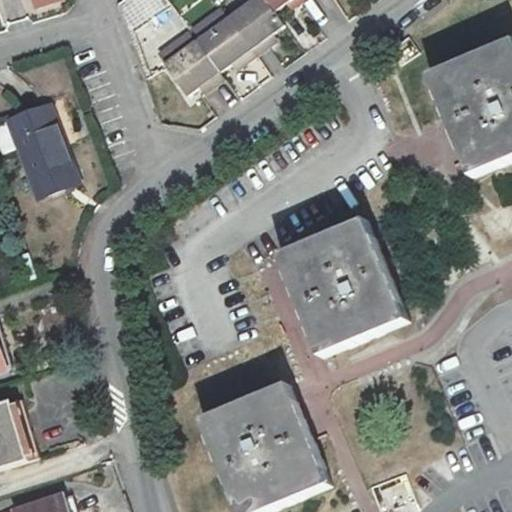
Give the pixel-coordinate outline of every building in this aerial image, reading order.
[(32,0),(35,8),(58,0),(32,0)] [(135,0),(130,4),(136,12),(151,0),(135,0)] [(265,0),(257,0),(229,20),(257,59),(273,48),(270,44),(288,32),(275,13),(265,0)] [(265,0),(275,13),(290,3),(293,8),(304,0),(265,0)] [(200,40),(197,42),(223,77),(238,67),(241,70),(257,59),(229,20),(225,22),(219,13),(194,31),(200,40)] [(165,65),(192,102),(206,91),(209,95),(227,81),(223,77),(197,42),(194,44),(188,35),(161,55),(167,63),(165,65)] [(511,47),(434,80),(476,181),(511,166),(511,47)] [(57,117),(1,136),(8,158),(23,152),(42,210),(84,196),(57,117)] [(375,224),(287,258),(327,360),(415,326),(375,224)] [(0,373),(13,370),(3,333),(0,333),(0,373)] [(295,390),(205,425),(239,511),(276,511),(334,489),(295,390)] [(25,400),(0,407),(0,470),(43,458),(25,400)] [(375,485),(381,511),(416,511),(409,477),(375,485)] [(21,511),(71,511),(66,497),(21,511)]
